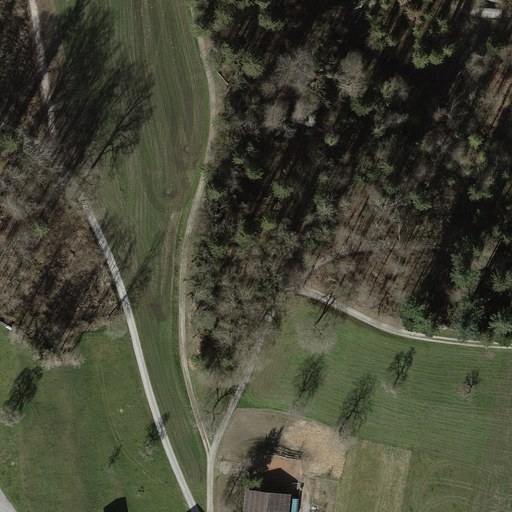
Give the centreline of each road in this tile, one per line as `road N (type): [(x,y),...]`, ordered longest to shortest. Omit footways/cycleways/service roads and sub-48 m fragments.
road 1 (track): [(213,511),(182,336),(185,246),(214,121),(193,0)]
road 2 (track): [(197,511),(165,442),(110,248),(58,159),(0,124)]
road 3 (track): [(511,346),(381,326),(297,284),(264,322),(210,465)]
road 4 (track): [(297,284),(328,257),(375,245),(511,253)]
road 5 (track): [(34,0),(58,159)]
